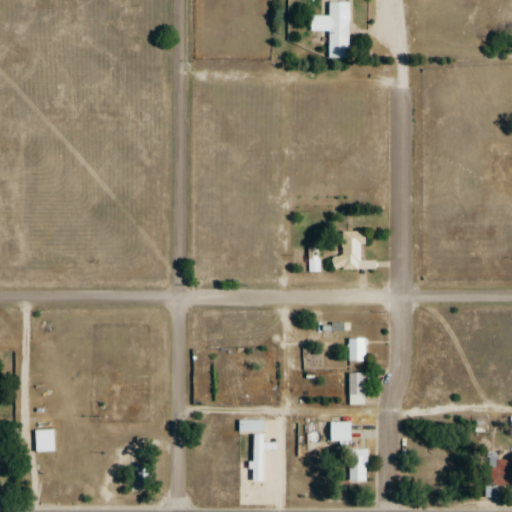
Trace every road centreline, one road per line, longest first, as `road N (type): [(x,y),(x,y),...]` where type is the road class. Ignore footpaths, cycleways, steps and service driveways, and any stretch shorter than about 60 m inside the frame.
road 1 (residential): [(391,511),(389,412),(401,364),(401,0)]
road 2 (residential): [(179,511),(182,0)]
road 3 (residential): [(0,297),(511,296)]
